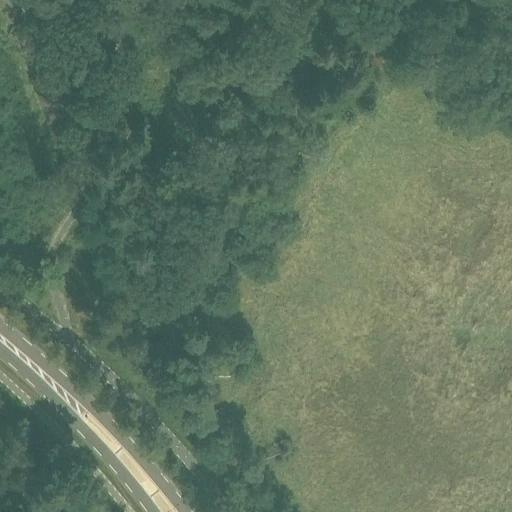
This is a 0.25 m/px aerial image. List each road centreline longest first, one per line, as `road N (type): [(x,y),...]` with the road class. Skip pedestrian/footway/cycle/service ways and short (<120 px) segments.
road 1 (secondary): [(184,511),(91,407),(0,330)]
road 2 (secondary): [(0,345),(152,511)]
